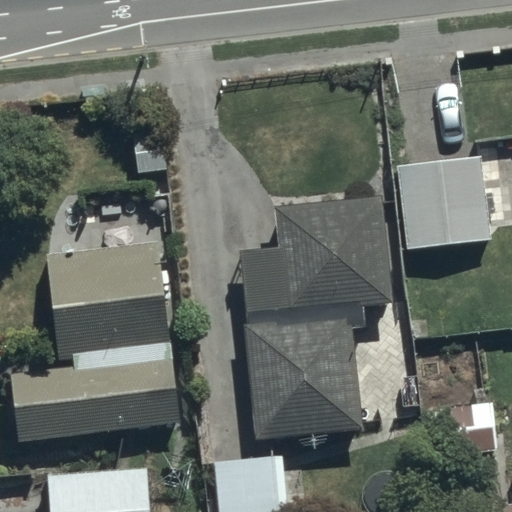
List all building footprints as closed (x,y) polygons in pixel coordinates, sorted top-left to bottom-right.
[(511,86),(487,88),(489,130),(511,129),(511,86)] [(395,170),(402,260),(489,253),(482,162),(395,170)] [(237,266),(252,452),(360,446),(354,344),(364,344),(363,320),(391,318),(384,214),(275,221),(278,264),(237,266)] [(10,385),(16,452),(178,437),(161,252),(45,263),(56,381),(10,385)] [(499,462),(495,411),(441,415),(445,466),(499,462)] [(286,511),(281,466),(210,472),(215,511),(286,511)] [(48,511),(148,511),(147,483),(47,487),(48,511)]
